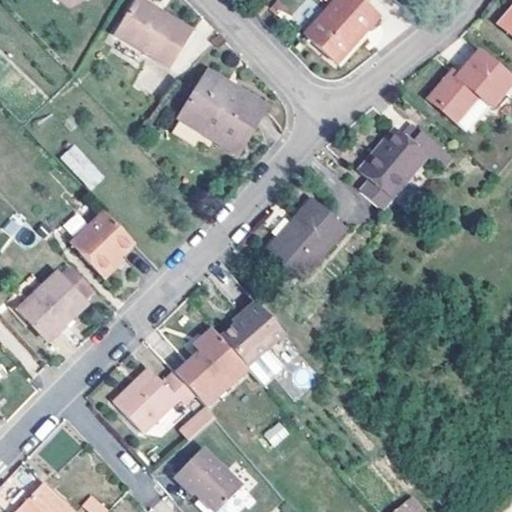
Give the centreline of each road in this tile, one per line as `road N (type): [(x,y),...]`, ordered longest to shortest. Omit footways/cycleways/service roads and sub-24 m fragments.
road 1 (residential): [(0,456),(332,123)]
road 2 (residential): [(332,123),(457,0)]
road 3 (residential): [(214,0),(332,123)]
road 4 (unknown): [(57,397),(162,511)]
